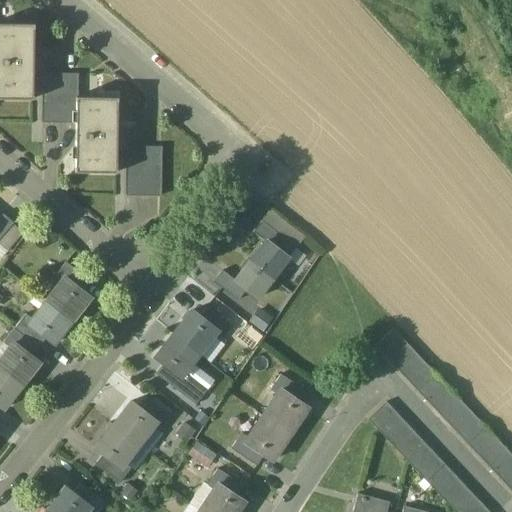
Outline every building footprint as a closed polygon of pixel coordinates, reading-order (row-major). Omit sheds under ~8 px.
[(30,77),(39,77),(41,72),(41,56),(30,55),(30,24),(0,23),(0,97),(29,97),(30,77)] [(41,72),(39,77),(39,96),(51,96),(51,72),(41,72)] [(63,73),(51,72),(51,96),(63,96),(63,73)] [(74,73),(63,73),(63,96),(74,96),(74,73)] [(51,122),(51,96),(39,96),(39,122),(51,122)] [(62,122),(63,96),(51,96),(51,122),(62,122)] [(73,122),(74,96),(63,96),(62,122),(73,122)] [(113,150),(123,150),(124,146),(124,127),(113,127),(114,97),(74,96),(73,122),(73,170),(113,171),(113,150)] [(124,146),(123,150),(123,170),(134,170),(135,146),(124,146)] [(147,146),(135,146),(134,170),(146,170),(147,146)] [(159,146),(147,146),(146,170),(158,170),(159,146)] [(122,195),(134,195),(134,170),(123,170),(122,195)] [(134,195),(146,195),(146,170),(134,170),(134,195)] [(158,195),(158,170),(146,170),(146,195),(158,195)] [(247,260),(272,279),(288,257),(286,256),(302,236),(267,208),(249,231),(262,241),(247,260)] [(0,234),(10,222),(11,222),(0,213),(0,212),(0,234)] [(20,231),(10,222),(0,234),(0,255),(5,249),(4,249),(20,231)] [(211,280),(235,299),(242,291),(254,301),(272,279),(247,260),(232,279),(219,269),(211,280)] [(42,297),(69,320),(88,296),(80,290),(88,280),(63,261),(47,280),(52,284),(42,297)] [(23,313),(13,326),(37,346),(42,338),(51,343),(69,320),(42,297),(34,292),(27,301),(35,307),(29,315),(23,313)] [(169,331),(199,354),(209,362),(223,344),(217,340),(229,324),(205,305),(198,314),(187,306),(169,331)] [(245,321),(259,331),(270,317),(256,307),(245,321)] [(13,326),(0,342),(0,370),(20,387),(40,361),(30,354),(37,346),(13,326)] [(390,328),(372,345),(380,354),(399,336),(390,328)] [(151,372),(200,408),(211,393),(205,389),(212,379),(192,363),(199,354),(169,331),(149,356),(158,363),(151,372)] [(399,336),(380,354),(388,363),(407,345),(399,336)] [(407,345),(388,363),(397,372),(415,354),(407,345)] [(415,354),(397,372),(405,381),(424,363),(415,354)] [(424,363),(405,381),(413,389),(432,372),(424,363)] [(0,410),(1,411),(20,387),(0,370),(0,410)] [(432,372),(413,389),(422,398),(440,381),(432,372)] [(258,413),(287,433),(305,407),(297,401),(304,390),(278,373),(267,389),(272,392),(258,413)] [(440,381),(422,398),(430,407),(449,390),(440,381)] [(449,390),(430,407),(439,416),(457,398),(449,390)] [(108,423),(146,451),(160,433),(157,430),(169,415),(143,396),(137,404),(127,397),(108,423)] [(457,398),(439,416),(447,425),(465,407),(457,398)] [(383,401),(365,418),(373,427),(391,410),(383,401)] [(465,407),(447,425),(455,434),(474,416),(465,407)] [(400,418),(391,410),(373,427),(382,436),(400,418)] [(260,456),(269,460),(287,433),(258,413),(243,434),(238,431),(228,447),(254,464),(260,456)] [(474,416),(455,434),(463,443),(482,425),(474,416)] [(400,418),(382,436),(390,444),(408,427),(400,418)] [(172,434),(184,442),(193,429),(182,421),(172,434)] [(92,463),(117,481),(128,467),(131,469),(146,451),(108,423),(88,447),(98,454),(92,463)] [(482,425),(463,443),(472,451),(490,434),(482,425)] [(408,427),(390,444),(398,453),(416,436),(408,427)] [(490,434),(472,451),(480,460),(499,443),(490,434)] [(416,436),(398,453),(407,462),(425,445),(416,436)] [(214,454),(194,440),(185,454),(205,467),(214,454)] [(499,443),(480,460),(488,469),(507,452),(499,443)] [(425,445),(407,462),(415,471),(433,454),(425,445)] [(511,456),(507,452),(488,469),(497,478),(511,463),(511,456)] [(433,454),(415,471),(423,480),(441,463),(433,454)] [(441,463),(423,480),(432,489),(450,472),(441,463)] [(511,463),(497,478),(505,487),(511,480),(511,463)] [(187,502),(190,504),(201,511),(236,511),(244,500),(235,494),(241,484),(215,467),(204,484),(201,481),(187,502)] [(450,472),(432,489),(440,498),(458,481),(450,472)] [(458,481),(440,498),(448,507),(466,490),(458,481)] [(42,510),(44,511),(93,511),(102,501),(77,482),(70,490),(61,486),(42,510)] [(118,492),(131,502),(135,497),(132,495),(136,490),(125,482),(118,492)] [(466,490),(448,507),(453,511),(460,511),(475,498),(466,490)] [(348,511),(387,511),(383,511),(387,501),(354,492),(348,511)] [(475,498),(460,511),(478,511),(483,507),(475,498)]
